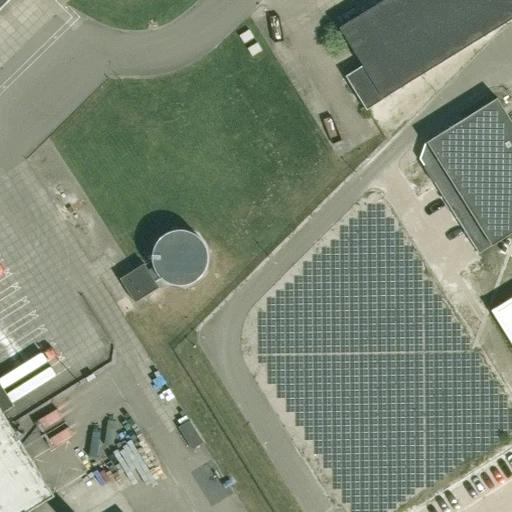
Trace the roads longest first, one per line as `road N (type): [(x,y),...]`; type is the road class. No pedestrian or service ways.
road 1 (unknown): [(122,39),(15,110),(4,178),(182,454)]
road 2 (unknown): [(276,0),(379,162)]
